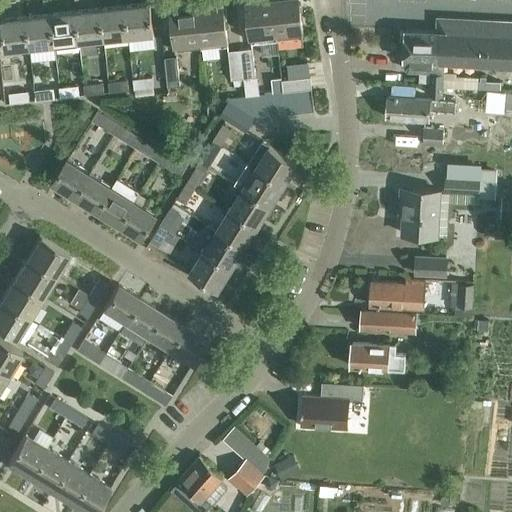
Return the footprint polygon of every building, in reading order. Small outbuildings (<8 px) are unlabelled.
[(246,0),(251,41),(278,38),(273,0),(246,0)] [(273,0),(278,38),(303,36),(298,0),(273,0)] [(124,5),(127,36),(153,33),(150,2),(124,5)] [(197,4),(202,46),(227,43),(223,2),(197,4)] [(176,49),(202,46),(197,4),(171,7),(176,49)] [(103,38),(127,36),(124,5),(99,8),(103,38)] [(78,41),(103,38),(99,8),(75,10),(78,41)] [(54,44),(78,41),(75,10),(50,13),(54,44)] [(50,13),(26,16),(29,46),(31,61),(55,58),(54,44),(50,13)] [(4,49),(29,46),(26,16),(0,18),(4,49)] [(436,30),(435,61),(443,61),(511,64),(511,20),(437,17),(436,30)] [(435,61),(436,30),(405,29),(404,59),(406,59),(405,67),(408,70),(443,71),(443,61),(435,61)] [(240,48),(243,77),(255,76),(252,47),(240,48)] [(231,79),(243,77),(240,48),(228,49),(231,79)] [(164,56),(168,85),(180,84),(176,54),(164,56)] [(138,74),(156,73),(156,64),(137,65),(138,74)] [(131,66),(111,68),(112,78),(132,76),(131,66)] [(82,70),(61,74),(63,85),(84,81),(82,70)] [(89,70),(90,80),(107,80),(107,70),(89,70)] [(444,86),(489,89),(489,76),(478,76),(478,74),(455,73),(455,79),(445,78),(444,86)] [(41,87),(59,85),(58,74),(39,77),(41,87)] [(133,78),(134,89),(153,87),(152,76),(133,78)] [(296,90),(311,89),(310,76),(282,79),(283,92),(296,90)] [(428,93),(441,94),(442,78),(429,77),(428,93)] [(109,82),(110,92),(129,90),(127,79),(109,82)] [(84,84),(85,95),(104,93),(103,82),(84,84)] [(59,87),(60,97),(79,95),(78,85),(59,87)] [(34,90),(35,100),(55,97),(54,88),(34,90)] [(455,100),(462,101),(463,89),(445,88),(444,100),(387,95),(386,116),(428,119),(429,110),(454,111),(455,100)] [(296,90),(299,112),(313,110),(311,89),(296,90)] [(488,110),(500,111),(502,92),(466,89),(466,97),(489,99),(488,110)] [(9,93),(10,102),(29,100),(28,90),(9,93)] [(284,113),(299,112),(296,90),(283,92),(282,92),(284,113)] [(269,115),(284,113),(282,92),(267,93),(269,115)] [(254,116),(269,115),(267,93),(252,95),(254,116)] [(246,129),(254,116),(252,95),(229,97),(220,113),(246,129)] [(113,133),(120,123),(98,109),(92,120),(113,133)] [(135,147),(141,136),(120,123),(113,133),(135,147)] [(213,139),(222,145),(231,129),(222,124),(213,139)] [(423,143),(443,144),(444,128),(424,127),(423,143)] [(157,160),(163,150),(141,136),(135,147),(157,160)] [(211,161),(222,145),(213,139),(202,156),(211,161)] [(262,141),(249,162),(256,166),(284,184),(285,183),(298,162),(270,144),(269,145),(262,141)] [(163,150),(157,160),(181,175),(187,165),(163,150)] [(75,196),(90,173),(67,159),(52,182),(75,196)] [(249,162),(236,183),(243,187),(271,205),(284,184),(256,166),(249,162)] [(187,181),(196,187),(205,171),(197,165),(187,181)] [(97,210),(111,187),(90,173),(75,196),(97,210)] [(445,191),(477,192),(478,178),(446,176),(445,191)] [(111,187),(97,210),(119,223),(133,200),(139,192),(117,178),(111,187)] [(185,203),(196,187),(187,181),(177,198),(185,203)] [(258,226),(271,205),(243,187),(229,208),(258,226)] [(402,232),(436,234),(438,190),(409,188),(408,213),(403,213),(402,232)] [(133,200),(119,223),(142,238),(156,215),(133,200)] [(245,247),(258,226),(229,208),(216,229),(245,247)] [(161,223),(169,228),(179,213),(171,209),(161,223)] [(159,245),(169,228),(161,223),(151,240),(159,245)] [(208,224),(195,244),(203,250),(232,268),(245,247),(216,229),(208,224)] [(25,257),(54,275),(68,253),(39,235),(25,257)] [(218,289),(232,268),(203,250),(189,272),(218,289)] [(416,254),(415,273),(447,275),(448,256),(416,254)] [(41,295),(54,275),(25,257),(12,278),(41,295)] [(0,298),(28,316),(41,295),(12,278),(0,297),(0,298)] [(406,304),(425,305),(426,279),(407,278),(407,282),(371,280),(370,304),(406,306),(406,304)] [(77,289),(96,301),(106,285),(106,284),(98,279),(88,295),(78,288),(77,289)] [(134,304),(139,296),(116,283),(101,307),(124,321),(134,304)] [(462,314),(473,315),(473,306),(472,306),(474,284),(455,283),(454,305),(462,305),(462,314)] [(87,317),(96,301),(77,289),(69,302),(80,308),(78,311),(87,317)] [(146,334),(161,310),(139,296),(134,304),(124,321),(146,334)] [(0,328),(15,338),(28,316),(0,298),(0,328)] [(362,328),(415,331),(416,312),(363,309),(362,328)] [(168,348),(183,323),(161,310),(146,334),(168,348)] [(62,337),(71,343),(81,326),(72,321),(62,337)] [(183,323),(168,348),(191,362),(206,337),(183,323)] [(71,343),(62,337),(60,340),(55,337),(50,343),(56,347),(53,351),(49,349),(49,348),(30,336),(25,345),(26,346),(57,364),(60,359),(61,359),(71,343)] [(0,369),(8,374),(21,353),(0,340),(0,369)] [(98,364),(104,353),(83,340),(77,351),(98,364)] [(386,367),(404,368),(405,354),(395,353),(395,344),(352,342),(351,366),(373,367),(375,371),(383,371),(386,367)] [(120,377),(127,367),(104,353),(98,364),(120,377)] [(34,382),(43,388),(52,372),(44,366),(34,382)] [(142,390),(148,380),(127,367),(120,377),(142,390)] [(50,378),(44,387),(79,414),(86,405),(50,378)] [(148,380),(142,390),(165,405),(172,395),(148,380)] [(348,398),(362,399),(363,384),(325,381),(324,395),(303,394),(301,425),(346,428),(348,398)] [(18,409),(27,415),(36,398),(27,393),(18,409)] [(65,416),(70,408),(53,398),(48,406),(65,416)] [(70,408),(65,416),(80,426),(85,418),(70,408)] [(17,431),(27,415),(18,409),(8,425),(17,431)] [(107,442),(112,434),(96,424),(91,432),(107,442)] [(28,476),(46,447),(24,434),(6,463),(28,476)] [(112,434),(107,442),(124,452),(129,444),(112,434)] [(0,438),(0,455),(1,456),(11,441),(2,435),(0,438)] [(50,489),(67,460),(46,447),(28,476),(50,489)] [(228,477),(247,494),(265,474),(261,471),(267,465),(252,451),(228,477)] [(196,457),(177,478),(191,490),(187,495),(204,511),(212,502),(226,486),(219,480),(223,476),(199,454),(196,457)] [(71,502),(88,473),(67,460),(50,489),(71,502)] [(88,473),(71,502),(87,511),(94,511),(111,486),(88,473)]
